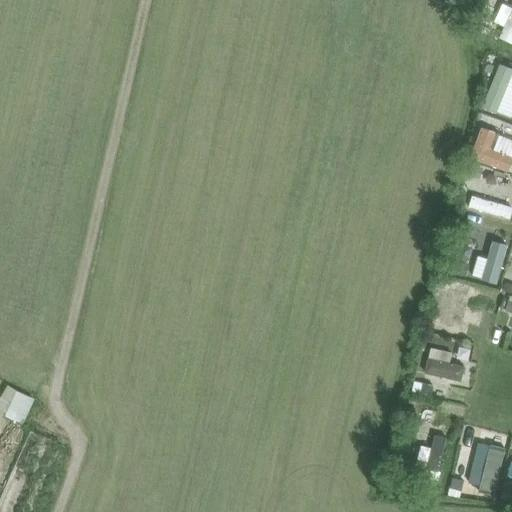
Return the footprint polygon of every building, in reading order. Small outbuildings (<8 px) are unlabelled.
[(441,275),(438,286),(447,289),(451,278),(441,275)] [(455,359),(434,356),(435,346),(418,344),(413,376),(452,381),(455,359)] [(423,383),(421,391),(431,394),(433,385),(423,383)] [(33,399),(18,393),(16,395),(8,414),(23,421),(33,399)] [(0,436),(0,472),(21,424),(8,418),(0,436)]
